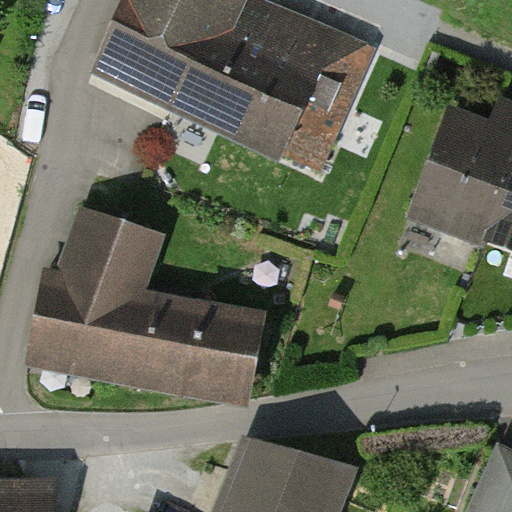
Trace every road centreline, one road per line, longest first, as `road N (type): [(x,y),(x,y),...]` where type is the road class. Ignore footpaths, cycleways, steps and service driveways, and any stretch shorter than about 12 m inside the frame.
road 1 (residential): [(0,441),(161,432),(511,385)]
road 2 (residential): [(104,0),(0,385)]
road 3 (unknown): [(338,0),(511,63)]
